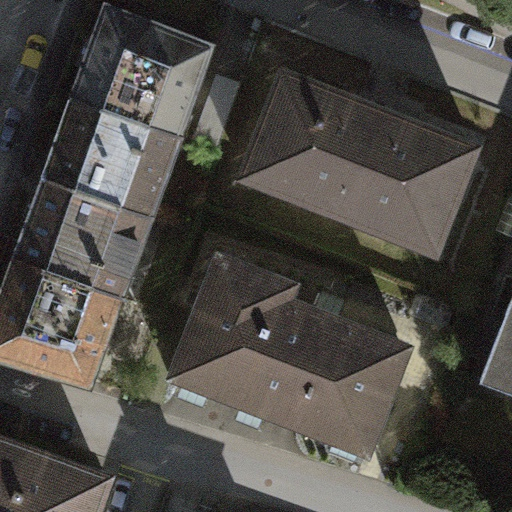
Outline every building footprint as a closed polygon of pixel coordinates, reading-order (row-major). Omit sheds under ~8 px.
[(213,44),(111,7),(77,98),(181,135),(213,44)] [(474,150),(287,78),(252,169),(438,241),(474,150)] [(181,135),(77,98),(48,178),(151,216),(181,135)] [(151,216),(48,178),(20,258),(123,294),(151,216)] [(214,248),(165,376),(371,455),(412,350),(287,302),(296,279),(214,248)] [(123,294),(20,258),(0,312),(0,352),(92,381),(123,294)] [(511,310),(484,383),(511,392),(511,310)] [(89,511),(103,476),(0,439),(0,511),(89,511)]
